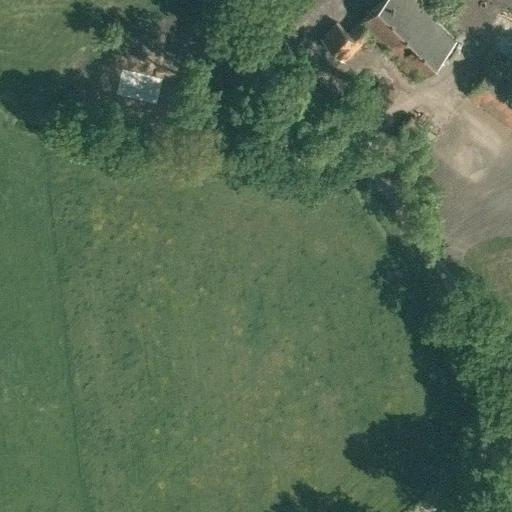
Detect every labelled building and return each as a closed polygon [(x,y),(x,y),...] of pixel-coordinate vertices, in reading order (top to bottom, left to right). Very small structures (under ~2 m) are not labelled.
[(269,60),(299,18),(274,0),(245,43),(269,60)] [(379,0),(348,32),(337,21),(321,36),(343,58),(369,32),(416,79),(456,39),(417,0),(379,0)] [(511,67),(496,55),(465,96),(511,129),(511,67)] [(127,94),(168,103),(173,79),(132,71),(127,94)] [(412,114),(400,130),(475,184),(508,138),(460,104),(438,134),(412,114)]
